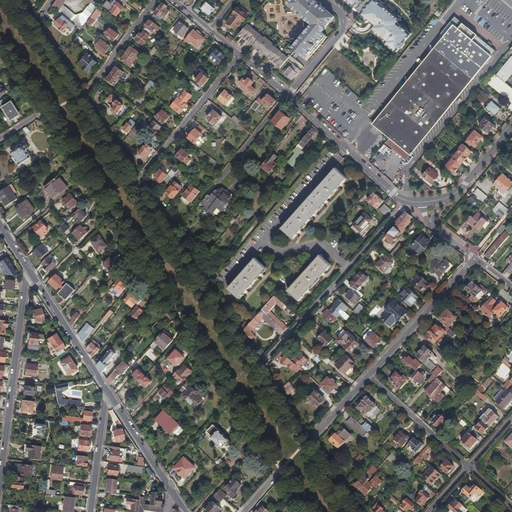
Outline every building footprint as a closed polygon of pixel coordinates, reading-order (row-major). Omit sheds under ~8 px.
[(85,22),(96,6),(93,3),(91,2),(88,6),(87,5),(82,12),(75,15),(62,5),(63,3),(58,0),(56,0),(52,6),(62,15),(75,25),(80,29),(82,26),(85,22)] [(123,8),(126,3),(122,0),(111,0),(111,3),(108,1),(105,5),(117,15),(121,10),(122,11),(124,9),(123,8)] [(289,0),(286,3),(291,7),(292,6),(295,8),(294,10),(296,11),(298,13),(300,15),(302,16),(304,18),(305,17),(312,23),(306,31),(305,30),(296,40),(298,41),(292,48),(293,50),(297,53),(306,60),(310,55),(309,55),(312,52),(313,53),(321,44),(320,44),(322,41),(326,36),(321,32),(323,30),(324,29),(322,28),(331,19),(332,20),(332,19),(334,17),(320,4),(314,0),(289,0)] [(343,0),(374,25),(371,29),(386,41),(385,43),(395,52),(410,34),(396,22),(400,18),(384,5),(383,6),(375,0),(343,0)] [(208,16),(215,8),(207,2),(201,9),(201,10),(201,11),(204,13),(204,12),(208,16)] [(165,18),(169,11),(166,9),(167,7),(162,3),(160,6),(159,6),(156,10),(152,16),(159,22),(163,17),(165,18)] [(92,25),(97,18),(96,17),(99,14),(98,13),(100,10),(97,7),(87,22),(92,25)] [(235,30),(243,20),(244,21),(248,16),(237,8),(233,13),(234,13),(226,23),(227,24),(231,27),(235,30)] [(75,25),(62,15),(60,18),(59,17),(54,24),(63,31),(66,27),(70,31),(75,25)] [(312,23),(305,17),(304,18),(306,20),(311,24),(305,30),(306,31),(312,23)] [(331,20),(332,20),(331,19),(322,28),(324,29),(326,26),(329,23),(331,20)] [(150,35),(157,26),(150,20),(148,22),(145,26),(143,30),(144,31),(150,35)] [(454,25),(458,20),(451,22),(441,34),(444,37),(454,25)] [(477,36),(458,20),(454,25),(473,41),(477,36)] [(184,40),(191,32),(188,30),(188,29),(180,22),(173,30),(182,37),(180,38),(184,41),(184,40)] [(272,43),(264,37),(263,38),(246,24),(244,27),(238,33),(241,36),(243,37),(242,38),(247,43),(248,42),(250,43),(255,47),(256,48),(256,49),(261,54),(262,53),(263,54),(269,59),(270,59),(269,61),(275,66),(276,64),(277,65),(280,67),(288,58),(271,44),(272,43)] [(464,90),(496,51),(477,36),(473,41),(454,25),(444,37),(439,43),(460,60),(447,75),(464,90)] [(114,41),(119,35),(109,28),(104,35),(114,41)] [(196,50),(204,39),(193,30),(191,32),(184,40),(196,50)] [(145,43),(150,35),(144,31),(141,34),(139,33),(137,37),(136,39),(143,45),(144,42),(145,43)] [(484,40),(496,50),(502,43),(490,33),(484,40)] [(84,40),(78,34),(71,44),(73,46),(75,42),(80,46),(84,40)] [(105,53),(111,46),(102,39),(96,46),(105,53)] [(410,156),(464,90),(447,75),(460,60),(439,43),(372,125),(389,138),(410,156)] [(61,57),(67,49),(63,45),(58,52),(61,57)] [(105,53),(96,46),(94,49),(102,56),(105,53)] [(135,60),(140,53),(131,46),(126,53),(135,60)] [(218,64),(225,56),(216,50),(210,57),(218,64)] [(88,72),(97,62),(91,57),(92,56),(88,53),(79,63),(83,67),(88,72)] [(130,66),(135,60),(126,53),(121,59),(130,66)] [(201,63),(207,55),(204,53),(198,60),(201,63)] [(357,72),(365,58),(358,54),(350,68),(357,72)] [(511,86),(506,81),(511,73),(511,59),(510,58),(497,74),(495,73),(488,82),(511,101),(509,106),(511,108),(511,86)] [(295,77),(300,71),(292,64),(290,67),(289,66),(283,73),(291,80),(294,76),(295,77)] [(119,79),(124,72),(116,67),(111,73),(119,79)] [(200,70),(194,80),(204,86),(209,76),(200,70)] [(349,70),(344,76),(360,87),(364,80),(349,70)] [(119,79),(111,73),(106,79),(114,85),(118,80),(124,85),(126,84),(119,79)] [(247,90),(254,82),(249,78),(246,81),(243,79),(239,83),(247,90)] [(269,85),(260,78),(258,80),(263,85),(263,84),(267,87),(269,85)] [(153,89),(156,85),(150,80),(147,84),(153,89)] [(201,90),(190,81),(188,84),(199,93),(201,90)] [(148,94),(153,89),(147,84),(139,93),(145,98),(148,94)] [(488,92),(480,86),(479,87),(487,94),(488,92)] [(187,105),(185,103),(192,96),(185,90),(182,94),(181,93),(179,93),(177,96),(178,98),(170,106),(179,114),(187,105)] [(226,105),(233,97),(231,95),(225,90),(218,99),(226,105)] [(498,106),(501,103),(488,92),(487,94),(486,95),(490,100),(483,108),(489,113),(490,112),(495,116),(499,112),(499,111),(501,108),(498,106)] [(144,99),(145,98),(139,93),(131,104),(137,108),(144,99)] [(269,109),(276,101),(268,95),(262,102),(269,109)] [(117,115),(124,105),(123,105),(125,102),(119,97),(117,101),(114,99),(115,97),(113,96),(112,96),(109,100),(109,101),(114,105),(111,110),(117,115)] [(6,113),(16,107),(11,101),(2,107),(6,113)] [(255,111),(260,105),(256,101),(253,104),(251,107),(255,111)] [(20,114),(16,107),(6,113),(11,120),(20,114)] [(216,125),(223,117),(222,117),(225,113),(217,107),(215,110),(214,110),(207,118),(216,125)] [(163,124),(170,116),(162,110),(158,114),(156,113),(154,116),(163,124)] [(283,129),(291,119),(280,111),(272,121),(283,129)] [(297,122),(302,116),(299,113),(286,129),(289,132),(297,122)] [(163,124),(154,116),(152,119),(154,121),(161,127),(163,124)] [(240,120),(234,116),(231,119),(234,121),(237,124),(240,121),(240,120)] [(301,126),(306,120),(302,116),(297,122),(301,126)] [(487,132),(493,125),(485,117),(478,125),(487,132)] [(154,134),(161,127),(154,121),(153,122),(150,119),(147,122),(150,125),(147,129),(154,134)] [(127,133),(132,127),(127,123),(125,126),(124,125),(122,127),(123,128),(127,133)] [(195,128),(188,137),(195,143),(198,140),(199,140),(200,138),(203,134),(201,133),(205,129),(199,125),(196,129),(195,128)] [(140,137),(144,132),(136,126),(132,131),(136,134),(140,137)] [(367,128),(353,145),(356,147),(365,146),(365,139),(371,138),(370,130),(367,128)] [(302,150),(316,133),(313,131),(311,129),(297,146),(302,150)] [(131,140),(136,134),(132,131),(127,136),(131,140)] [(478,143),(482,138),(475,132),(465,142),(471,147),(471,146),(474,148),(475,147),(476,148),(479,144),(478,143)] [(410,156),(389,138),(373,158),(377,160),(388,146),(406,160),(410,156)] [(233,148),(224,141),(222,143),(231,151),(233,148)] [(19,165),(32,157),(27,149),(29,147),(25,142),(11,152),(19,165)] [(152,152),(150,150),(152,147),(147,143),(139,153),(146,158),(152,152)] [(461,164),(471,151),(462,143),(458,149),(459,150),(456,153),(455,152),(453,154),(452,153),(450,155),(453,157),(461,164)] [(305,153),(302,150),(297,146),(293,151),(295,153),(288,162),(293,167),(305,153)] [(190,160),(187,157),(189,154),(188,153),(183,149),(182,148),(175,156),(186,165),(190,160)] [(210,158),(200,149),(197,153),(207,161),(210,158)] [(277,165),(273,162),(278,156),(273,152),(264,163),(259,169),(267,176),(277,165)] [(301,165),(306,159),(303,156),(298,163),(301,165)] [(216,162),(210,157),(210,158),(207,161),(213,166),(216,162)] [(454,172),(461,164),(453,157),(446,165),(454,172)] [(157,180),(165,186),(171,179),(175,174),(180,168),(176,164),(171,170),(167,175),(160,169),(158,172),(156,172),(155,174),(156,175),(155,176),(158,178),(157,180)] [(178,177),(183,170),(180,168),(175,174),(178,177)] [(293,238),(347,178),(335,168),(281,228),(293,238)] [(438,176),(429,168),(422,176),(431,184),(438,176)] [(509,192),(506,190),(511,182),(511,181),(503,174),(494,184),(500,189),(497,192),(504,198),(509,192)] [(54,199),(69,186),(60,175),(44,188),(54,199)] [(174,197),(179,191),(176,189),(177,188),(175,186),(174,187),(171,185),(166,191),(166,193),(172,198),(174,197)] [(191,202),(200,191),(192,185),(183,195),(181,198),(189,204),(190,202),(191,202)] [(16,199),(8,186),(0,190),(0,196),(6,206),(16,199)] [(56,202),(72,188),(69,186),(54,199),(56,202)] [(227,204),(230,200),(229,199),(231,197),(227,193),(228,192),(223,188),(221,190),(220,189),(218,191),(217,190),(211,196),(209,194),(202,203),(207,207),(205,209),(210,213),(213,209),(215,211),(220,206),(223,209),(224,207),(227,204)] [(487,197),(478,190),(474,195),(483,203),(487,197)] [(377,209),(383,201),(373,193),(367,200),(377,209)] [(74,199),(70,194),(62,200),(67,205),(69,203),(70,204),(73,202),(72,200),(74,199)] [(477,203),(473,198),(468,201),(471,207),(477,203)] [(34,210),(26,200),(15,208),(18,212),(19,211),(25,217),(34,210)] [(389,209),(383,204),(379,209),(385,214),(389,209)] [(508,211),(499,204),(493,211),(502,218),(508,211)] [(82,221),(87,215),(81,208),(76,213),(75,212),(72,215),(76,219),(78,217),(82,221)] [(360,232),(372,219),(364,212),(352,225),(360,232)] [(405,231),(405,229),(403,228),(410,219),(412,220),(413,218),(405,212),(396,222),(397,223),(384,238),(389,242),(390,241),(391,242),(399,233),(400,234),(401,234),(405,231)] [(484,229),(489,223),(484,220),(485,219),(480,215),(475,220),(471,217),(467,222),(473,227),(474,227),(477,229),(477,231),(480,233),(481,233),(484,230),(484,229)] [(48,229),(41,220),(34,227),(41,235),(44,233),(44,234),(47,232),(46,231),(48,229)] [(68,229),(64,222),(59,226),(64,233),(68,229)] [(500,234),(506,227),(502,224),(496,231),(500,234)] [(79,240),(87,233),(80,225),(72,233),(79,240)] [(420,253),(430,241),(422,233),(418,238),(417,236),(416,238),(417,239),(411,246),(420,253)] [(491,259),(509,237),(504,233),(485,256),(490,260),(491,259)] [(106,247),(98,235),(90,240),(97,252),(106,247)] [(83,253),(91,243),(86,239),(78,249),(83,253)] [(394,259),(403,249),(398,245),(389,255),(394,259)] [(40,259),(46,254),(39,247),(33,253),(37,257),(38,257),(40,259)] [(55,265),(56,263),(51,259),(53,256),(51,254),(41,263),(44,265),(43,266),(48,272),(52,268),(53,269),(56,266),(55,265)] [(299,300),(331,265),(320,254),(287,290),(299,300)] [(389,267),(393,262),(383,254),(382,254),(380,257),(381,259),(376,266),(384,273),(389,267)] [(239,298),(266,268),(255,257),(228,288),(239,298)] [(440,276),(450,266),(440,257),(431,268),(440,276)] [(11,266),(6,258),(0,261),(0,266),(3,271),(2,275),(14,276),(14,273),(12,269),(11,269),(9,267),(11,266)] [(118,265),(109,258),(103,265),(111,272),(115,268),(118,265)] [(511,262),(509,266),(502,274),(507,278),(511,271),(511,262)] [(219,273),(224,266),(222,264),(216,270),(219,273)] [(346,280),(344,282),(351,289),(360,297),(363,295),(358,290),(361,286),(360,285),(367,278),(361,272),(360,273),(358,272),(353,278),(354,279),(353,280),(354,281),(351,284),(346,280)] [(62,284),(65,281),(56,273),(49,281),(57,289),(60,286),(62,287),(64,285),(62,284)] [(432,286),(421,277),(414,285),(422,293),(426,288),(428,290),(432,286)] [(12,290),(14,280),(5,279),(3,289),(12,290)] [(126,287),(127,286),(124,283),(125,283),(120,279),(112,287),(120,294),(121,294),(126,287)] [(70,294),(74,290),(66,283),(58,292),(66,300),(69,296),(71,298),(72,296),(70,294)] [(475,303),(487,290),(481,285),(479,288),(473,283),(467,290),(472,294),(471,296),(471,297),(470,298),(475,303)] [(99,294),(100,292),(94,286),(92,288),(96,292),(99,294)] [(123,296),(129,289),(126,287),(121,294),(123,296)] [(418,298),(406,288),(399,296),(411,306),(418,298)] [(360,297),(351,289),(346,295),(356,304),(361,298),(360,297)] [(143,299),(143,298),(139,295),(137,298),(131,293),(124,301),(134,309),(137,305),(143,299)] [(287,306),(275,295),(262,309),(264,311),(284,331),(287,328),(281,322),(268,309),(275,301),(284,309),(287,306)] [(134,309),(130,313),(137,319),(144,311),(141,308),(146,302),(143,299),(137,305),(134,309)] [(347,307),(338,299),(334,303),(335,304),(332,308),(331,307),(329,310),(336,317),(340,314),(341,315),(347,307)] [(400,319),(406,312),(394,300),(384,310),(386,312),(380,317),(390,326),(395,320),(398,318),(400,319)] [(501,317),(508,308),(502,302),(494,311),(501,317)] [(364,310),(359,305),(353,312),(355,314),(358,317),(364,310)] [(479,311),(471,305),(468,309),(466,308),(464,310),(474,317),(479,311)] [(79,317),(85,311),(81,308),(69,321),(72,326),(79,317)] [(43,320),(41,309),(31,311),(33,322),(43,320)] [(336,317),(329,310),(327,309),(322,315),(331,322),(333,320),(336,317)] [(284,331),(264,311),(261,315),(259,313),(246,327),(241,332),(243,334),(245,332),(251,337),(254,333),(251,330),(253,328),(254,328),(259,322),(259,321),(263,317),(280,335),(284,331)] [(448,327),(457,319),(454,316),(455,315),(452,312),(451,313),(448,311),(445,314),(444,313),(441,316),(442,317),(440,320),(444,324),(448,327)] [(106,322),(112,314),(109,312),(103,319),(106,322)] [(87,323),(77,334),(82,343),(94,329),(87,323)] [(441,337),(446,332),(448,333),(451,330),(448,327),(444,324),(440,328),(437,325),(429,333),(429,332),(425,336),(433,344),(440,336),(441,337)] [(165,349),(173,341),(168,336),(169,335),(164,330),(154,341),(159,346),(160,345),(165,349)] [(354,340),(353,338),(354,337),(348,331),(347,332),(343,330),(338,336),(339,337),(337,340),(339,342),(344,346),(350,352),(358,343),(354,340)] [(365,341),(373,347),(381,339),(370,330),(364,337),(364,338),(364,339),(364,340),(365,341)] [(324,348),(333,339),(324,331),(317,338),(321,343),(320,344),(324,348)] [(44,345),(41,333),(26,332),(25,339),(27,339),(27,347),(36,348),(37,343),(36,343),(36,342),(42,342),(43,344),(44,345)] [(64,347),(57,333),(48,339),(57,355),(64,352),(62,348),(64,347)] [(434,345),(441,337),(440,336),(433,344),(434,345)] [(92,357),(100,348),(92,341),(86,348),(90,351),(89,352),(92,357)] [(102,358),(110,349),(111,348),(107,345),(98,355),(102,358)] [(433,354),(425,347),(416,356),(424,363),(422,365),(430,372),(435,366),(428,359),(433,354)] [(102,373),(108,366),(106,364),(115,354),(110,349),(102,358),(96,364),(102,373)] [(324,357),(314,349),(312,351),(314,353),(322,359),(324,357)] [(176,366),(183,358),(175,350),(167,358),(176,366)] [(276,361),(280,357),(282,356),(284,354),(281,352),(274,359),(276,361)] [(352,367),(355,363),(345,354),(335,365),(345,374),(351,367),(352,367)] [(290,360),(285,355),(282,360),(293,370),(294,370),(295,371),(297,371),(300,369),(290,360)] [(305,363),(307,360),(302,355),(298,360),(294,356),(290,360),(300,369),(301,367),(305,363)] [(321,360),(315,355),(311,359),(317,364),(321,360)] [(327,364),(330,361),(329,359),(325,356),(324,357),(322,359),(322,360),(327,364)] [(76,369),(69,357),(60,363),(67,375),(76,369)] [(422,365),(416,359),(414,361),(409,357),(408,359),(406,358),(403,361),(410,367),(411,366),(417,371),(417,370),(422,365)] [(511,366),(508,363),(503,359),(502,361),(511,370),(511,369),(511,366)] [(123,374),(129,366),(123,360),(116,368),(123,374)] [(37,368),(37,364),(26,363),(24,374),(34,375),(35,368),(37,368)] [(181,383),(191,372),(184,365),(179,371),(178,370),(173,375),(181,383)] [(437,378),(443,372),(438,367),(436,370),(434,368),(431,372),(433,375),(436,377),(437,378)] [(146,387),(151,381),(138,368),(132,374),(146,387)] [(114,380),(118,375),(113,370),(109,375),(114,379),(114,380)] [(425,377),(417,370),(417,371),(412,377),(420,384),(422,382),(425,385),(428,381),(433,375),(431,372),(430,372),(425,377)] [(400,390),(409,380),(403,375),(402,377),(397,373),(396,374),(394,376),(394,377),(391,381),(400,390)] [(334,388),(337,385),(333,382),(335,381),(330,377),(329,378),(328,377),(320,387),(328,394),(331,391),(332,392),(335,390),(334,388)] [(430,397),(443,383),(438,379),(425,393),(430,397)] [(32,395),(33,387),(31,386),(32,381),(25,381),(24,386),(23,386),(22,394),(32,395)] [(439,403),(445,396),(441,392),(446,386),(443,383),(430,397),(434,401),(435,399),(439,403)] [(66,388),(66,384),(53,385),(57,405),(80,408),(80,402),(61,400),(60,389),(66,388)] [(183,395),(190,388),(186,384),(179,391),(183,395)] [(173,394),(164,385),(161,388),(170,397),(173,394)] [(294,391),(291,386),(285,390),(289,395),(294,391)] [(325,398),(328,394),(320,387),(319,386),(315,390),(313,388),(309,392),(312,394),(308,398),(309,399),(308,400),(311,403),(312,402),(317,407),(321,402),(322,403),(323,402),(322,401),(325,398)] [(202,401),(196,396),(198,393),(191,387),(190,388),(183,395),(182,396),(195,408),(202,401)] [(170,397),(161,388),(158,392),(159,393),(164,397),(165,396),(168,399),(170,397)] [(289,398),(282,388),(279,390),(286,400),(289,398)] [(481,393),(477,389),(473,394),(476,396),(477,395),(485,402),(488,399),(483,395),(481,393)] [(505,409),(511,400),(511,393),(510,391),(507,389),(496,401),(505,409)] [(370,416),(377,408),(375,406),(376,405),(367,397),(357,408),(366,416),(368,414),(370,416)] [(31,413),(32,401),(21,400),(20,411),(31,413)] [(90,424),(91,412),(86,411),(86,410),(82,409),(82,412),(83,412),(83,418),(79,417),(79,418),(78,418),(60,416),(60,420),(80,423),(90,424)] [(498,417),(493,412),(494,412),(490,409),(481,419),(481,420),(489,427),(498,417)] [(178,425),(178,424),(163,411),(156,419),(171,432),(172,431),(178,425)] [(445,421),(443,419),(444,418),(441,415),(438,418),(435,415),(430,420),(433,423),(433,424),(436,427),(437,426),(440,429),(446,423),(444,422),(445,421)] [(368,432),(358,423),(352,417),(347,422),(364,437),(368,432)] [(376,431),(361,418),(358,423),(368,432),(372,435),(376,431)] [(489,428),(488,427),(489,427),(481,420),(480,421),(479,420),(476,423),(475,422),(473,425),(471,424),(469,426),(471,428),(473,429),(477,433),(479,431),(483,434),(489,428)] [(43,436),(45,424),(34,422),(33,428),(37,429),(37,436),(43,436)] [(88,437),(89,427),(96,428),(96,425),(90,424),(80,423),(79,436),(88,437)] [(178,436),(183,430),(178,425),(172,431),(178,436)] [(232,441),(218,429),(213,425),(207,432),(212,436),(211,436),(225,449),(232,441)] [(339,449),(350,435),(342,427),(335,435),(334,433),(332,436),(333,437),(330,441),(339,449)] [(465,439),(473,429),(471,428),(467,431),(463,437),(465,439)] [(405,444),(413,436),(410,433),(408,435),(402,429),(396,436),(405,444)] [(477,441),(481,436),(477,433),(473,429),(465,439),(462,441),(470,449),(477,441)] [(124,441),(121,430),(112,432),(115,443),(124,441)] [(87,452),(88,442),(84,441),(84,439),(79,438),(79,440),(78,440),(77,451),(87,452)] [(417,453),(424,445),(420,441),(419,443),(414,438),(407,446),(412,451),(413,449),(417,453)] [(38,459),(40,446),(25,444),(24,450),(27,450),(26,458),(38,459)] [(120,461),(121,456),(117,456),(118,448),(110,446),(108,459),(120,461)] [(246,458),(251,452),(248,449),(244,446),(239,452),(246,458)] [(429,457),(425,454),(430,449),(427,446),(422,452),(423,452),(420,456),(423,458),(426,461),(429,457)] [(392,463),(397,458),(397,457),(392,453),(387,459),(392,463)] [(359,463),(364,457),(361,455),(356,460),(359,463)] [(418,464),(423,458),(420,456),(420,455),(413,463),(415,465),(417,463),(418,464)] [(85,466),(86,458),(77,456),(76,464),(85,466)] [(194,467),(184,457),(174,468),(184,477),(194,467)] [(448,474),(454,467),(447,460),(441,468),(448,474)] [(30,477),(31,465),(22,464),(21,471),(20,470),(19,475),(30,477)] [(116,475),(117,465),(107,464),(107,468),(105,468),(104,470),(107,470),(106,474),(116,475)] [(142,473),(143,467),(137,466),(128,465),(127,471),(142,473)] [(63,467),(52,466),(51,476),(50,478),(61,480),(63,471),(63,467)] [(369,481),(378,470),(374,466),(368,473),(368,472),(355,488),(359,491),(358,492),(359,493),(360,492),(369,481)] [(437,479),(441,475),(432,466),(422,477),(431,485),(436,479),(437,479)] [(21,490),(22,477),(18,477),(18,475),(16,475),(16,477),(11,476),(10,486),(15,487),(15,489),(21,490)] [(236,490),(241,484),(240,483),(241,482),(240,479),(238,477),(235,477),(234,478),(233,477),(224,487),(234,495),(238,491),(236,490)] [(373,488),(374,487),(377,489),(382,483),(376,478),(372,483),(369,481),(360,492),(366,497),(374,488),(373,488)] [(106,480),(104,492),(114,493),(115,481),(112,481),(113,479),(109,479),(109,481),(106,480)] [(81,495),(82,484),(69,482),(68,488),(72,489),(71,494),(81,495)] [(471,498),(476,492),(480,495),(482,492),(475,485),(471,490),(467,486),(459,494),(465,499),(468,496),(471,498)] [(421,506),(433,492),(426,486),(425,487),(423,486),(421,489),(422,491),(417,497),(415,500),(417,502),(421,506)] [(226,494),(219,488),(216,492),(223,498),(226,494)] [(158,506),(160,495),(155,494),(156,492),(150,491),(149,498),(148,505),(158,506)] [(223,498),(216,492),(213,495),(220,501),(223,498)] [(138,503),(139,497),(131,496),(131,498),(126,498),(125,503),(130,503),(129,509),(137,510),(138,503)] [(392,496),(389,500),(396,505),(399,502),(392,496)] [(411,509),(417,502),(415,500),(410,496),(404,502),(404,503),(402,506),(407,511),(410,507),(411,509)] [(63,511),(72,511),(74,498),(64,497),(61,511),(63,511)] [(464,511),(467,510),(456,501),(453,504),(452,503),(448,507),(449,508),(447,511),(446,511),(464,511)] [(218,511),(221,509),(212,502),(204,511),(218,511)] [(142,511),(143,510),(158,511),(162,511),(163,507),(158,506),(148,505),(144,504),(138,503),(137,510),(137,511),(136,511),(142,511)]
